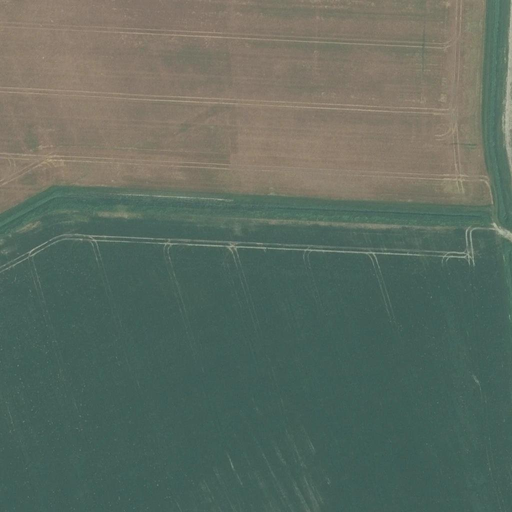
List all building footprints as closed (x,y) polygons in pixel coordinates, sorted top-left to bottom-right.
[(38,36),(40,25),(32,23),(32,26),(25,25),(24,26),(17,25),(16,32),(38,36)] [(25,39),(24,60),(52,62),(53,46),(40,46),(41,40),(25,39)] [(35,90),(53,90),(52,69),(35,69),(35,90)] [(43,94),(42,117),(69,118),(69,110),(66,110),(67,95),(43,94)] [(51,129),(50,147),(72,148),(72,141),(78,142),(78,130),(51,129)] [(100,169),(101,152),(59,150),(59,168),(100,169)] [(248,160),(247,177),(276,178),(277,162),(248,160)] [(258,198),(258,204),(264,203),(263,197),(268,196),(267,189),(261,189),(260,185),(252,186),(253,199),(258,198)]
